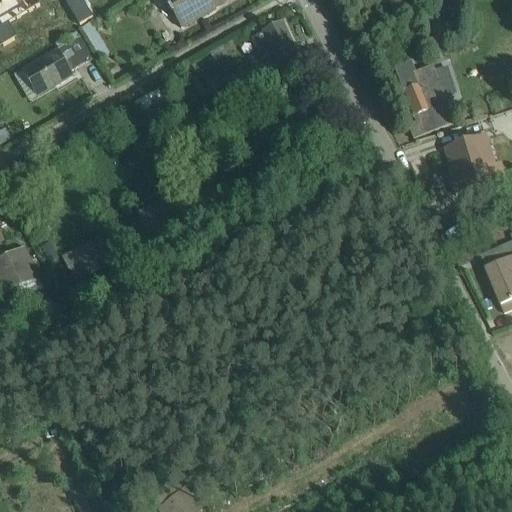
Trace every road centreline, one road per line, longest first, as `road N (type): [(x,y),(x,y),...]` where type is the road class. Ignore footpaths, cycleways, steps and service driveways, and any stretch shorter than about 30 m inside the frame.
road 1 (residential): [(400,181),(28,382),(43,416),(0,447)]
road 2 (residential): [(286,0),(0,160)]
road 3 (residential): [(511,396),(400,181)]
road 4 (residential): [(400,181),(305,0)]
